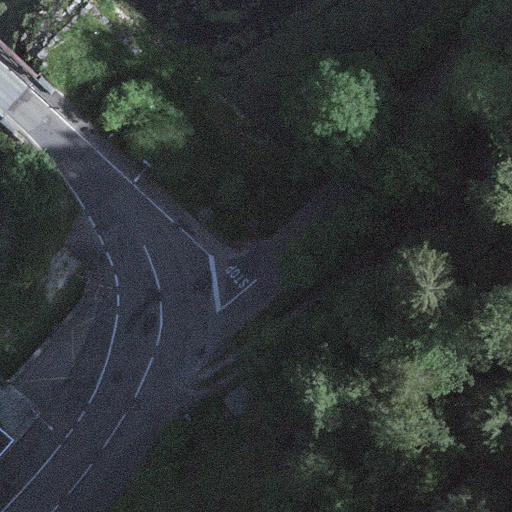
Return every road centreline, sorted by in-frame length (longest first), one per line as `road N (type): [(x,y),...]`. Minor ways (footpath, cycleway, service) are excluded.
road 1 (unclassified): [(154,358),(281,264),(511,44)]
road 2 (track): [(511,175),(232,370),(131,411)]
road 3 (secondary): [(0,82),(82,158),(142,242),(160,305),(154,358)]
road 4 (secondary): [(154,358),(115,438),(58,511)]
